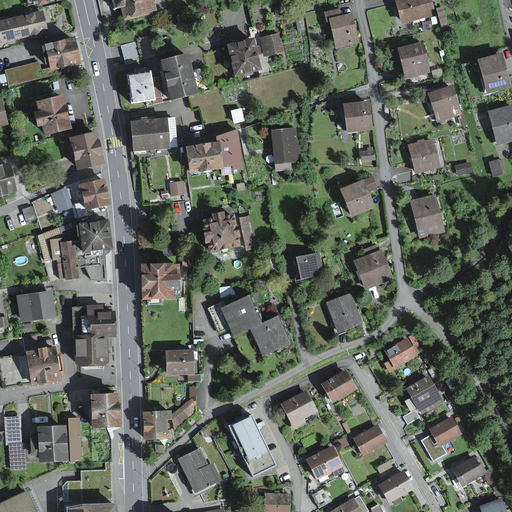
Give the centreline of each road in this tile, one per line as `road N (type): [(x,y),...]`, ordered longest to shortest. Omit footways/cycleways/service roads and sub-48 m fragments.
road 1 (primary): [(83,0),(121,207),(132,487)]
road 2 (residential): [(438,511),(352,362),(264,405),(294,465),(299,511)]
road 3 (residential): [(132,487),(213,415),(370,335),(410,301)]
road 4 (residential): [(361,0),(398,278),(410,301)]
road 5 (unclassified): [(410,301),(449,335),(511,426)]
road 6 (residential): [(410,301),(475,277),(511,226)]
